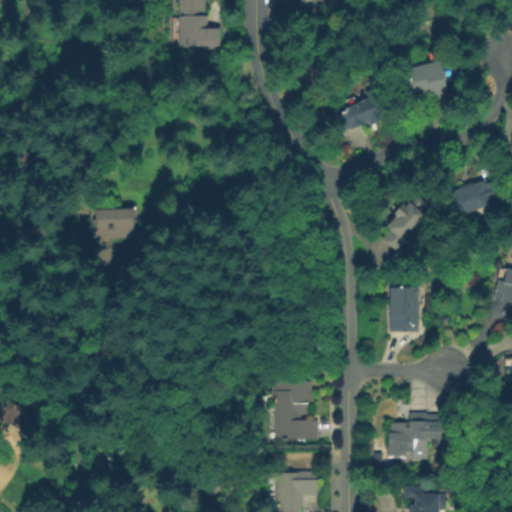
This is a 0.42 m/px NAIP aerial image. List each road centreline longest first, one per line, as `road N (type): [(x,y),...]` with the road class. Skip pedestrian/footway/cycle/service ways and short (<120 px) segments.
road 1 (residential): [(253,0),(262,84),(323,183),(337,224),(345,290),(345,511)]
road 2 (residential): [(323,183),(476,126),(498,97),(503,55)]
